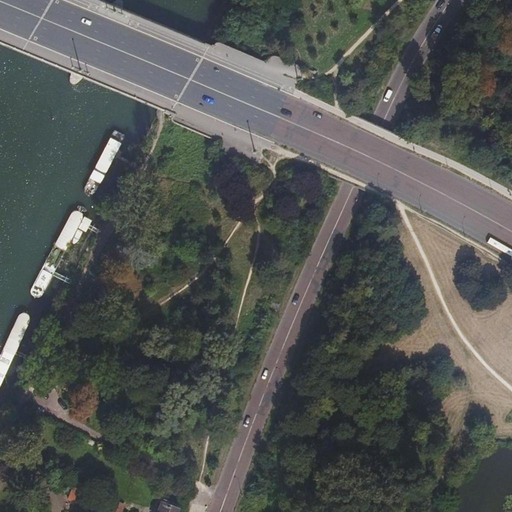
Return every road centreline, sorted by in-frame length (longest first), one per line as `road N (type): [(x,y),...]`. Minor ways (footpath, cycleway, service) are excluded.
road 1 (primary): [(452,0),(395,96),(310,279),(219,511)]
road 2 (primary): [(511,232),(272,114),(0,2)]
road 3 (track): [(234,0),(209,40),(199,36),(158,111),(167,117),(84,272),(55,352),(0,447)]
